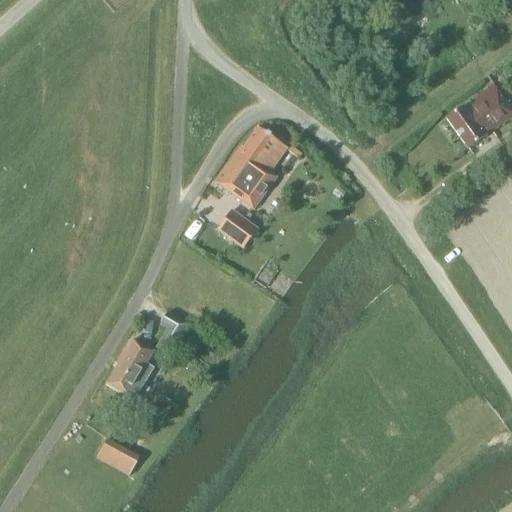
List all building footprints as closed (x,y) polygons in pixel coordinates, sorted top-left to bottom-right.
[(511,117),(511,111),(493,86),(462,108),(446,120),(467,150),(487,135),(511,117)] [(240,148),(223,172),(214,183),(253,211),(276,178),(270,174),(287,150),(257,128),(242,149),(240,148)] [(242,250),(256,231),(230,212),(216,231),(242,250)] [(169,357),(188,327),(168,314),(160,326),(167,330),(156,349),(169,357)] [(146,365),(153,353),(132,341),(106,385),(134,402),(153,369),(146,365)] [(145,414),(128,404),(119,418),(136,428),(145,414)] [(96,459),(128,477),(139,458),(106,440),(96,459)]
